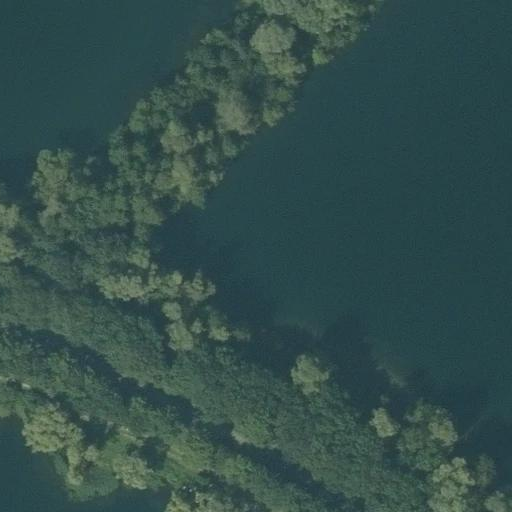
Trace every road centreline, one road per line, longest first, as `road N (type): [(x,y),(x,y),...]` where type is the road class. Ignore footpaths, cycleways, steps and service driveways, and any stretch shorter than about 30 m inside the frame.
road 1 (unclassified): [(352,511),(308,479),(94,367),(0,328)]
road 2 (track): [(260,511),(192,463),(0,376)]
